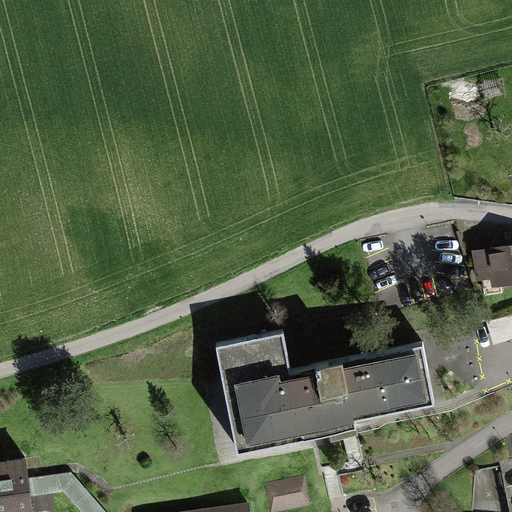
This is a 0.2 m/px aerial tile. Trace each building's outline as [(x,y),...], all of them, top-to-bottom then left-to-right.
[(511,243),(485,249),(492,291),(511,287),(511,243)] [(511,311),(488,319),(495,341),(511,335),(511,311)] [(277,328),(217,343),(243,448),(436,400),(419,333),(286,365),(277,328)] [(0,511),(42,511),(34,455),(0,459),(0,511)] [(259,511),(257,497),(169,511),(259,511)]
